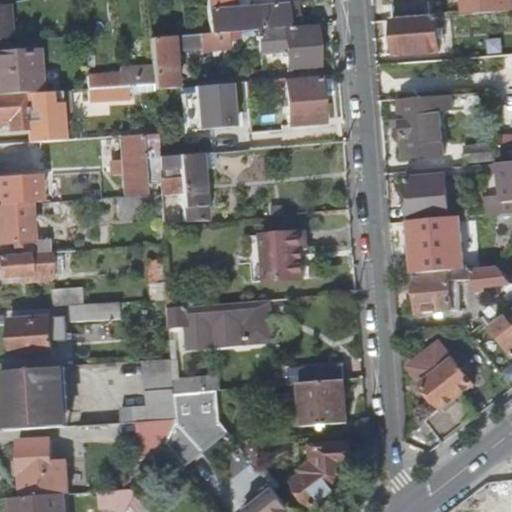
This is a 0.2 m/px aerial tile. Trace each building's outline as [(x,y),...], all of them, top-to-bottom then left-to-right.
[(29,0),(0,0),(0,38),(11,38),(10,20),(0,20),(0,2),(29,0)] [(203,0),(206,35),(287,28),(285,3),(240,6),(240,11),(226,13),(223,0),(203,0)] [(468,0),(470,15),(500,12),(498,0),(468,0)] [(393,6),(394,21),(421,18),(420,3),(393,6)] [(421,18),(394,21),(397,55),(442,52),(438,17),(421,18)] [(287,70),(316,68),(313,31),(284,33),(287,70)] [(224,35),(206,36),(197,37),(198,53),(225,51),(224,35)] [(151,93),(176,90),(172,39),(147,41),(149,70),(150,87),(151,93)] [(0,96),(23,95),(36,94),(40,94),(37,51),(0,54),(0,96)] [(119,74),(121,89),(150,87),(149,70),(119,72),(119,74)] [(87,91),(121,89),(119,74),(86,76),(87,91)] [(87,91),(86,76),(73,76),(73,92),(87,91)] [(283,81),(248,84),(251,94),(283,91),(286,127),(322,124),(318,79),(283,82),(283,81)] [(237,127),(236,83),(197,83),(197,127),(237,127)] [(23,95),(26,131),(38,130),(36,94),(23,95)] [(439,97),(440,104),(474,102),(473,94),(439,97)] [(26,131),(23,95),(0,96),(0,121),(4,122),(5,133),(26,131)] [(440,104),(439,97),(400,100),(404,158),(428,156),(426,128),(441,127),(440,104)] [(223,153),(279,148),(277,132),(221,138),(223,153)] [(503,163),(511,162),(511,133),(500,135),(503,163)] [(154,137),(117,139),(119,161),(110,162),(112,177),(121,176),(122,190),(144,188),(143,176),(157,175),(156,159),(154,137)] [(464,147),(466,162),(495,159),(494,144),(464,147)] [(161,227),(205,223),(199,155),(156,159),(157,175),(159,196),(161,227)] [(511,203),(511,162),(503,163),(501,163),(505,204),(511,203)] [(410,222),(449,219),(446,175),(406,178),(410,222)] [(0,206),(22,205),(20,178),(0,178),(0,206)] [(129,206),(129,198),(113,199),(113,207),(129,206)] [(0,254),(0,256),(43,254),(42,241),(23,242),(22,205),(0,206),(0,254)] [(271,217),(283,216),(282,208),(270,210),(271,217)] [(504,245),(495,268),(501,268),(511,237),(511,214),(511,215),(500,244),(504,245)] [(414,275),(492,268),(491,249),(463,251),(460,218),(449,219),(410,222),(414,275)] [(263,231),(265,281),(310,280),(308,229),(263,231)] [(0,256),(0,278),(47,276),(46,253),(43,254),(0,256)] [(148,263),(151,302),(167,301),(164,262),(148,263)] [(476,288),(511,284),(511,282),(501,268),(495,268),(492,268),(414,275),(418,315),(453,312),(450,282),(475,280),(476,288)] [(168,313),(169,330),(190,328),(189,323),(209,321),(209,326),(247,323),(248,343),(271,341),(268,303),(168,313)] [(98,321),(97,305),(70,307),(71,323),(98,321)] [(511,348),(511,316),(496,328),(511,348)] [(49,319),(9,321),(11,360),(51,358),(49,319)] [(441,409),(464,391),(476,382),(456,356),(453,359),(440,342),(410,365),(424,384),(422,386),(441,409)] [(172,362),(145,364),(148,408),(120,410),(120,425),(143,423),(176,421),(174,396),(172,362)] [(288,371),(289,386),(300,385),(343,381),(342,366),(288,371)] [(7,432),(67,428),(64,369),(3,373),(7,432)] [(199,381),(199,394),(217,392),(216,380),(199,381)] [(347,424),(343,381),(300,385),(304,428),(347,424)] [(427,419),(444,441),(480,413),(464,391),(441,409),(427,419)] [(174,396),(176,421),(177,423),(174,429),(168,443),(186,465),(228,431),(220,421),(218,392),(217,392),(199,394),(174,396)] [(143,423),(145,456),(161,455),(168,443),(174,429),(177,423),(176,421),(143,423)] [(145,456),(143,423),(120,425),(77,428),(79,460),(145,456)] [(16,443),(20,499),(62,496),(66,495),(65,463),(51,464),(49,441),(16,443)] [(348,442),(314,446),(315,462),(303,471),(306,476),(296,484),(315,510),(342,490),(347,476),(345,462),(351,462),(348,442)] [(246,511),(294,511),(276,488),(246,511)] [(141,489),(98,493),(99,509),(114,508),(117,511),(128,511),(139,493),(141,489)] [(144,511),(150,508),(139,493),(128,511),(144,511)] [(20,499),(11,499),(11,511),(68,511),(63,511),(62,511),(62,496),(20,499)]
